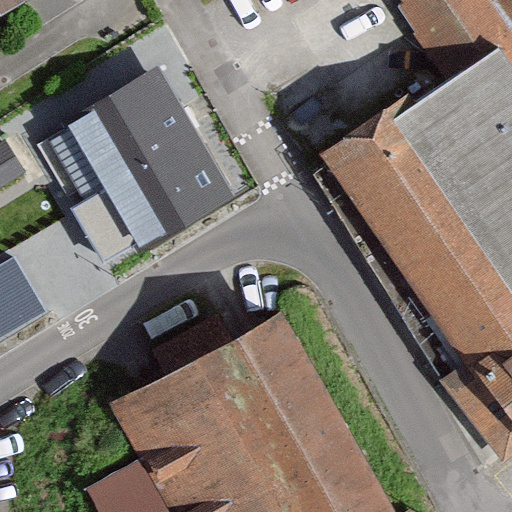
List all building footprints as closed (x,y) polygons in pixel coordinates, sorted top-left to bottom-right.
[(0,0),(0,16),(29,0),(0,0)] [(511,0),(390,0),(443,71),(322,160),(465,354),(440,373),(507,464),(511,460),(511,0)] [(234,203),(156,68),(59,123),(137,258),(234,203)] [(0,149),(0,190),(20,178),(1,149),(0,149)] [(15,259),(0,267),(0,335),(44,311),(15,259)] [(395,511),(291,312),(114,404),(170,511),(395,511)]
